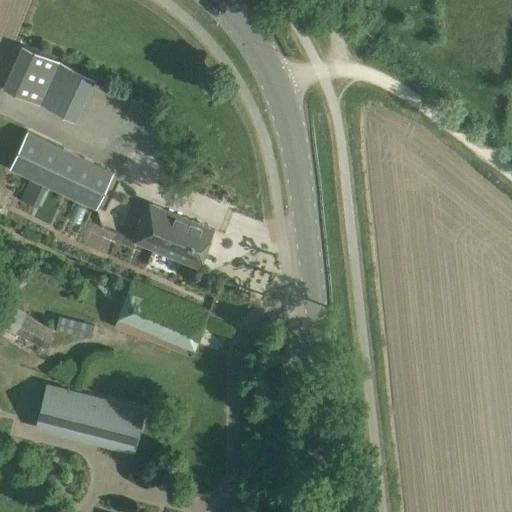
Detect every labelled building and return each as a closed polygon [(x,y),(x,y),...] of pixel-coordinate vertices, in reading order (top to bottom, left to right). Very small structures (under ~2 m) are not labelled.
[(77,120),(96,78),(22,44),(2,87),(77,120)] [(10,167),(97,208),(115,170),(28,129),(10,167)] [(199,266),(214,229),(149,202),(134,239),(199,266)] [(138,333),(192,354),(209,310),(132,280),(114,326),(138,335),(138,333)] [(57,329),(24,313),(14,332),(47,349),(57,329)] [(56,328),(90,335),(92,323),(58,316),(56,328)] [(144,408),(45,382),(33,428),(133,453),(144,408)]
